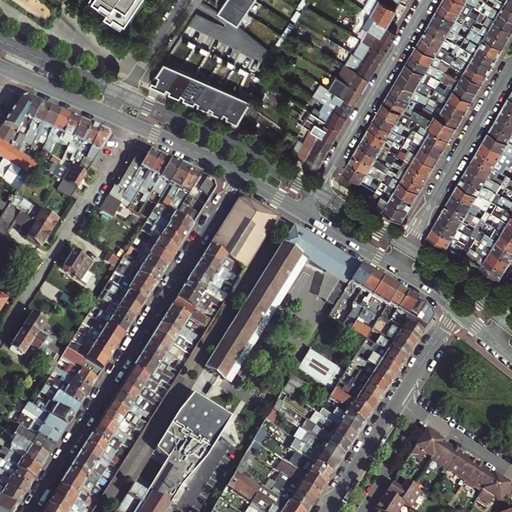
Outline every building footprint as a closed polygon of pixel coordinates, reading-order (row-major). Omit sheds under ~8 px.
[(145,0),(91,0),(100,6),(102,2),(112,9),(105,19),(113,24),(115,21),(127,29),(145,0)] [(246,11),(229,0),(224,0),(217,11),(237,25),(246,11)] [(253,0),(229,0),(246,11),(253,0)] [(373,15),(392,30),(406,7),(394,0),(376,0),(369,13),(373,15)] [(474,7),(471,5),(467,3),(461,0),(444,0),(444,1),(464,13),(469,15),(470,16),(477,20),(482,11),(477,9),(475,13),(471,11),(474,7)] [(482,11),(484,7),(486,3),(482,0),(477,9),(482,11)] [(439,10),(459,22),(464,13),(444,1),(439,10)] [(511,28),(511,17),(502,11),(491,5),(486,3),(484,7),(492,12),(490,16),(496,20),(511,28)] [(511,17),(511,5),(507,3),(502,11),(511,17)] [(300,11),(296,9),(291,18),(295,21),(300,11)] [(434,18),(459,33),(463,24),(459,22),(439,10),(434,18)] [(477,20),(481,22),(486,14),(482,11),(477,20)] [(469,23),(465,21),(469,15),(464,13),(459,22),(463,24),(467,26),(469,23)] [(396,33),(392,30),(373,15),(367,25),(380,33),(391,42),(396,33)] [(467,26),(471,29),(477,20),(470,16),(468,20),(470,22),(469,23),(467,26)] [(491,28),(496,20),(490,16),(489,16),(484,24),(486,25),(491,28)] [(428,27),(461,46),(466,37),(459,33),(434,18),(428,27)] [(474,30),(476,31),(481,22),(477,20),(471,29),(474,30)] [(510,39),(511,35),(511,28),(496,20),(491,28),(510,39)] [(384,54),(391,42),(380,33),(367,25),(359,37),(362,39),(364,40),(371,45),(384,54)] [(484,36),(486,37),(491,28),(486,25),(480,34),(484,36)] [(291,28),(287,26),(281,35),(285,37),(291,28)] [(456,55),(461,46),(428,27),(423,36),(447,50),(452,52),(456,55)] [(486,37),(504,48),(510,39),(491,28),(486,37)] [(473,41),(479,45),(484,36),(480,34),(478,32),(473,41)] [(285,37),(281,35),(276,43),(280,46),(285,37)] [(448,59),(443,56),(447,50),(423,36),(418,45),(451,63),(456,55),(452,52),(448,59)] [(499,57),(504,48),(486,37),(484,36),(479,45),(499,57)] [(494,65),(499,57),(479,45),(473,41),(469,39),(466,37),(461,46),(465,49),(469,43),(475,46),(479,49),(476,55),(494,65)] [(358,50),(360,45),(349,38),(346,43),(358,50)] [(353,59),(357,54),(339,43),(336,49),(353,59)] [(363,58),(376,67),(384,54),(371,45),(363,58)] [(450,66),(451,63),(418,45),(413,53),(437,67),(441,61),(450,66)] [(489,74),(494,65),(476,55),(471,52),(465,49),(461,46),(456,55),(464,59),(489,74)] [(441,81),(446,72),(437,67),(413,53),(408,62),(441,81)] [(349,66),(369,79),(376,67),(363,58),(357,54),(353,59),(349,66)] [(484,83),(489,74),(464,59),(459,68),(466,72),(484,83)] [(163,62),(149,84),(164,90),(166,87),(179,68),(163,62)] [(432,87),(436,90),(441,81),(408,62),(403,71),(427,85),(432,87)] [(446,72),(450,75),(455,66),(451,63),(450,66),(446,72)] [(361,92),(369,79),(349,66),(344,64),(336,76),(361,92)] [(170,89),(168,92),(178,97),(180,93),(193,74),(179,68),(166,87),(170,89)] [(398,79),(422,93),(427,85),(403,71),(398,79)] [(445,83),(448,79),(450,75),(446,72),(441,81),(445,83)] [(479,91),(484,83),(466,72),(461,80),(479,91)] [(184,95),(182,98),(192,103),(195,100),(207,80),(193,74),(180,93),(184,95)] [(353,104),(361,92),(336,76),(334,75),(327,87),(334,92),(340,96),(353,104)] [(445,83),(455,89),(461,80),(456,78),(453,82),(448,79),(445,83)] [(426,107),(431,98),(427,96),(422,93),(398,79),(393,88),(419,103),(426,107)] [(198,101),(197,105),(207,109),(209,106),(221,87),(207,80),(195,100),(198,101)] [(474,100),(479,91),(461,80),(455,89),(474,100)] [(440,92),(443,88),(445,83),(441,81),(436,90),(440,92)] [(331,98),(334,92),(327,87),(322,84),(318,90),(331,98)] [(212,108),(211,111),(221,115),(223,112),(236,93),(221,87),(209,106),(212,108)] [(427,96),(431,98),(436,90),(432,87),(427,96)] [(416,110),(419,103),(393,88),(389,95),(408,106),(413,109),(416,110)] [(469,109),(474,100),(455,89),(453,94),(443,88),(440,92),(450,98),(469,109)] [(431,98),(435,101),(440,92),(436,90),(431,98)] [(227,114),(225,117),(237,123),(250,100),(236,93),(223,112),(227,114)] [(407,109),(408,106),(389,95),(385,101),(412,116),(416,110),(413,109),(412,112),(407,109)] [(332,108),(346,117),(353,104),(340,96),(332,108)] [(0,141),(9,147),(11,143),(30,100),(26,98),(18,100),(0,127),(0,141)] [(430,109),(432,107),(435,101),(431,98),(426,107),(430,109)] [(464,117),(469,109),(450,98),(446,107),(464,117)] [(21,128),(27,131),(39,104),(30,100),(11,143),(14,144),(18,135),(21,128)] [(411,121),(414,117),(412,116),(385,101),(380,110),(409,126),(413,128),(416,124),(411,121)] [(451,139),(459,126),(441,115),(430,109),(426,107),(419,103),(416,110),(412,116),(414,117),(415,118),(418,120),(433,128),(451,139)] [(32,131),(37,134),(48,108),(39,104),(27,131),(25,135),(29,137),(32,131)] [(430,109),(441,115),(446,107),(441,104),(437,110),(432,107),(430,109)] [(320,119),(338,130),(346,117),(332,108),(328,105),(320,119)] [(501,113),(511,119),(511,108),(506,105),(501,113)] [(459,126),(464,117),(446,107),(441,115),(459,126)] [(40,137),(46,140),(58,112),(48,108),(37,134),(34,140),(34,141),(37,142),(40,137)] [(404,135),(409,126),(380,110),(375,119),(402,134),(404,135)] [(57,142),(58,139),(68,116),(58,112),(46,140),(44,145),(42,150),(51,156),(57,142)] [(331,143),(338,130),(320,119),(309,113),(302,125),(304,127),(311,131),(331,143)] [(496,122),(511,131),(511,119),(501,113),(496,122)] [(58,139),(69,144),(79,121),(68,116),(58,139)] [(401,136),(402,134),(375,119),(370,127),(395,141),(395,142),(399,135),(401,136)] [(431,132),(433,128),(418,120),(417,122),(416,124),(420,127),(431,132)] [(72,155),(75,156),(88,125),(79,121),(69,144),(67,147),(74,150),(72,155)] [(491,131),(509,142),(511,137),(511,131),(496,122),(491,131)] [(85,154),(87,155),(98,130),(88,125),(75,156),(77,157),(80,152),(85,154)] [(311,131),(304,127),(297,140),(303,144),(311,131)] [(391,148),(395,141),(370,127),(365,136),(390,150),(395,153),(398,154),(400,151),(397,150),(396,151),(391,148)] [(447,147),(451,139),(433,128),(431,132),(420,127),(418,131),(447,147)] [(24,137),(25,135),(27,131),(21,128),(18,135),(24,137)] [(441,156),(447,147),(418,131),(413,128),(410,134),(408,137),(441,156)] [(84,175),(90,166),(108,138),(106,133),(98,130),(87,155),(85,154),(82,159),(77,171),(84,175)] [(29,137),(34,140),(37,134),(32,131),(29,137)] [(303,144),(324,156),(331,143),(311,131),(303,144)] [(511,150),(511,149),(507,146),(509,142),(491,131),(486,139),(510,154),(511,150)] [(399,144),(403,146),(408,137),(406,136),(404,135),(399,144)] [(385,159),(390,150),(365,136),(360,144),(379,155),(385,159)] [(37,142),(44,145),(46,140),(40,137),(37,142)] [(436,165),(441,156),(408,137),(403,146),(410,150),(436,165)] [(509,165),(511,161),(511,155),(510,154),(486,139),(480,148),(508,164),(509,165)] [(35,164),(36,164),(30,160),(26,158),(18,152),(12,149),(9,147),(0,141),(0,157),(11,164),(28,175),(35,164)] [(317,169),(324,156),(303,144),(297,155),(304,161),(317,169)] [(384,164),(376,160),(379,155),(360,144),(355,153),(374,164),(383,170),(385,167),(383,165),(384,164)] [(26,158),(29,153),(30,150),(20,146),(18,152),(26,158)] [(113,187),(123,193),(148,152),(140,148),(135,149),(113,186),(113,187)] [(503,173),(508,164),(480,148),(475,157),(503,173)] [(431,174),(436,165),(410,150),(408,154),(400,150),(400,151),(398,154),(401,156),(407,160),(431,174)] [(134,197),(143,183),(159,157),(148,152),(123,193),(120,199),(130,205),(134,197)] [(350,162),(368,173),(374,164),(355,153),(350,162)] [(144,203),(149,194),(169,161),(159,157),(143,183),(148,186),(140,201),(144,203)] [(506,179),(501,176),(503,173),(475,157),(470,165),(500,183),(502,184),(507,187),(511,179),(511,178),(507,176),(506,179)] [(426,183),(431,174),(407,160),(404,166),(395,160),(393,163),(402,169),(426,183)] [(156,191),(162,194),(179,166),(169,161),(149,194),(153,196),(156,191)] [(387,172),(389,169),(393,163),(388,161),(385,167),(383,170),(385,171),(387,172)] [(376,191),(378,188),(379,187),(370,182),(374,176),(368,173),(350,162),(344,172),(376,191)] [(1,179),(18,190),(28,175),(11,164),(1,179)] [(498,188),(500,183),(470,165),(465,175),(490,189),(493,185),(498,188)] [(163,210),(165,210),(190,170),(179,166),(162,194),(158,201),(156,205),(158,206),(163,210)] [(68,172),(73,175),(76,171),(70,167),(68,172)] [(421,192),(426,183),(402,169),(396,178),(402,181),(421,192)] [(175,216),(182,205),(200,175),(190,170),(165,210),(175,216)] [(62,181),(76,189),(84,175),(77,171),(76,171),(73,175),(68,172),(66,171),(63,176),(60,174),(57,178),(62,181)] [(493,195),(495,192),(490,189),(465,175),(460,183),(487,199),(492,202),(497,205),(502,196),(497,193),(495,196),(493,195)] [(199,189),(204,192),(212,180),(206,178),(199,189)] [(204,193),(210,197),(215,188),(213,181),(212,180),(204,192),(204,193)] [(56,190),(70,198),(76,189),(62,181),(56,190)] [(415,201),(421,192),(402,181),(397,190),(415,201)] [(134,197),(140,201),(148,186),(143,183),(134,197)] [(482,208),(487,199),(460,183),(455,192),(474,203),(482,208)] [(497,193),(502,196),(507,187),(502,184),(497,193)] [(118,202),(120,199),(123,193),(113,187),(108,196),(118,202)] [(502,196),(507,199),(511,190),(507,187),(502,196)] [(409,211),(415,201),(397,190),(391,200),(409,211)] [(152,198),(158,201),(162,194),(156,191),(153,196),(152,198)] [(450,201),(469,212),(474,203),(455,192),(450,201)] [(144,203),(147,205),(152,198),(153,196),(149,194),(144,203)] [(48,233),(55,222),(14,195),(7,206),(48,233)] [(404,221),(409,211),(391,200),(383,195),(380,202),(373,197),(370,201),(404,221)] [(99,209),(111,217),(120,203),(118,202),(108,196),(99,209)] [(497,205),(502,207),(507,199),(502,196),(497,205)] [(244,270),(277,218),(245,199),(237,200),(208,248),(225,258),(241,268),(244,270)] [(128,208),(137,214),(144,203),(140,201),(135,208),(130,205),(128,208)] [(473,220),(476,216),(469,212),(450,201),(445,209),(464,220),(476,228),(481,231),(486,222),(482,219),(479,224),(473,220)] [(487,210),(492,213),(497,205),(492,202),(487,210)] [(175,216),(180,219),(187,208),(182,205),(175,216)] [(511,225),(511,213),(509,212),(502,207),(497,205),(492,213),(496,216),(503,220),(509,224),(511,225)] [(38,248),(48,233),(7,206),(0,217),(0,241),(14,220),(31,230),(25,239),(38,248)] [(155,211),(160,215),(163,210),(158,206),(155,211)] [(180,219),(185,223),(192,211),(187,208),(180,219)] [(440,218),(459,228),(464,220),(445,209),(440,218)] [(191,226),(185,223),(180,219),(175,216),(165,210),(163,210),(160,215),(155,211),(153,210),(151,214),(186,235),(191,226)] [(482,219),(486,222),(492,213),(487,210),(482,219)] [(185,223),(191,226),(198,215),(192,211),(185,223)] [(486,222),(491,225),(496,216),(492,213),(486,222)] [(180,244),(186,235),(151,214),(148,218),(154,221),(156,222),(155,224),(164,229),(162,233),(180,244)] [(460,241),(465,233),(459,228),(440,218),(435,226),(454,237),(460,241)] [(499,229),(504,232),(509,224),(503,220),(498,229),(499,229)] [(162,233),(164,229),(155,224),(156,222),(154,221),(151,226),(162,233)] [(175,252),(180,244),(162,233),(151,226),(145,222),(140,231),(151,237),(156,241),(175,252)] [(481,231),(486,233),(491,225),(486,222),(481,231)] [(430,235),(449,246),(454,237),(435,226),(430,235)] [(342,294),(359,267),(293,227),(234,322),(205,369),(223,380),(299,257),(306,262),(302,267),(323,276),(325,273),(338,281),(325,302),(334,307),(337,302),(342,294)] [(471,236),(476,239),(481,231),(476,228),(471,236)] [(494,238),(499,241),(504,232),(499,229),(494,238)] [(511,260),(511,248),(499,241),(494,238),(486,233),(481,231),(476,239),(481,242),(487,245),(493,249),(511,260)] [(511,248),(511,237),(504,232),(499,241),(511,248)] [(466,245),(471,248),(476,239),(471,236),(466,245)] [(145,246),(151,249),(156,241),(151,237),(147,243),(145,246)] [(471,248),(476,250),(481,242),(476,239),(471,248)] [(170,261),(175,252),(156,241),(151,249),(170,261)] [(164,269),(170,261),(151,249),(145,246),(141,243),(139,246),(143,248),(140,254),(164,269)] [(461,254),(466,256),(471,248),(466,245),(461,254)] [(482,254),(488,258),(493,249),(487,245),(482,254)] [(139,254),(140,254),(143,248),(139,246),(135,251),(139,254)] [(124,256),(128,259),(134,250),(129,248),(124,256)] [(222,262),(225,258),(208,248),(202,257),(233,277),(237,271),(222,262)] [(468,258),(471,259),(476,250),(471,248),(466,256),(468,258)] [(507,269),(511,260),(493,249),(488,258),(507,269)] [(61,268),(84,284),(95,267),(72,252),(61,268)] [(113,273),(119,264),(121,260),(109,253),(104,259),(112,264),(108,270),(113,273)] [(159,278),(164,269),(140,254),(139,254),(134,262),(159,278)] [(125,268),(127,265),(130,260),(128,259),(124,256),(121,260),(119,264),(125,268)] [(234,277),(233,277),(202,257),(196,266),(223,283),(228,285),(228,286),(234,277)] [(229,384),(302,267),(306,262),(299,257),(223,380),(229,384)] [(502,277),(507,269),(488,258),(483,266),(502,277)] [(154,286),(159,278),(134,262),(130,267),(129,270),(154,286)] [(148,295),(154,286),(129,270),(125,268),(119,264),(113,273),(148,295)] [(220,288),(223,283),(196,266),(191,275),(209,285),(211,282),(218,286),(220,288)] [(356,290),(359,292),(371,273),(359,267),(342,294),(348,298),(354,289),(356,290)] [(234,277),(237,280),(244,270),(241,268),(238,272),(237,271),(233,277),(234,277)] [(143,303),(148,295),(113,273),(108,281),(111,283),(143,303)] [(338,281),(325,273),(323,276),(318,298),(325,302),(338,281)] [(371,330),(377,320),(397,289),(397,288),(381,279),(371,273),(359,292),(350,306),(350,312),(342,324),(342,326),(342,327),(364,340),(365,339),(371,330)] [(222,294),(215,290),(209,285),(191,275),(185,283),(217,302),(221,305),(227,296),(222,294)] [(138,312),(143,303),(111,283),(106,292),(138,312)] [(215,306),(217,302),(185,283),(180,292),(198,302),(200,299),(209,305),(210,304),(215,306)] [(222,294),(227,296),(232,288),(228,286),(228,285),(222,294)] [(348,298),(351,299),(356,290),(354,289),(348,298)] [(387,324),(390,320),(406,294),(397,289),(377,320),(386,326),(387,324)] [(87,315),(89,310),(59,291),(55,297),(77,311),(78,309),(87,315)] [(132,320),(138,312),(106,292),(101,301),(104,303),(132,320)] [(204,313),(207,308),(198,302),(180,292),(175,300),(200,315),(202,312),(204,313)] [(337,302),(343,306),(348,298),(342,294),(337,302)] [(404,325),(421,335),(433,316),(431,309),(428,307),(419,321),(415,319),(424,305),(406,294),(390,320),(392,322),(398,326),(399,326),(403,326),(404,325)] [(207,308),(209,305),(200,299),(198,302),(207,308)] [(211,322),(206,319),(200,315),(175,300),(169,309),(194,324),(197,325),(205,330),(211,322)] [(327,318),(336,323),(346,308),(343,306),(337,302),(334,307),(327,318)] [(127,329),(132,320),(104,303),(102,306),(107,308),(103,314),(127,329)] [(189,332),(194,324),(169,309),(164,317),(189,332)] [(206,319),(211,322),(216,313),(211,310),(208,315),(206,319)] [(122,337),(127,329),(103,314),(99,311),(93,320),(97,322),(122,337)] [(63,352),(49,344),(49,343),(50,344),(52,341),(37,331),(42,323),(31,316),(20,332),(50,352),(60,358),(63,352)] [(196,336),(189,332),(164,317),(159,326),(183,341),(187,335),(192,338),(189,344),(194,348),(200,339),(196,336)] [(409,354),(415,344),(398,334),(394,331),(389,328),(386,326),(377,320),(371,330),(375,333),(388,340),(392,343),(409,354)] [(116,346),(122,337),(97,322),(92,331),(116,346)] [(196,336),(200,339),(205,330),(197,325),(196,328),(199,331),(196,336)] [(415,344),(421,335),(404,325),(403,326),(398,334),(415,344)] [(189,344),(183,341),(159,326),(153,335),(189,356),(194,348),(189,344)] [(369,342),(371,339),(375,333),(371,330),(365,339),(369,342)] [(111,354),(116,346),(92,331),(87,339),(111,354)] [(59,359),(60,358),(50,352),(20,332),(9,349),(20,356),(27,345),(35,350),(33,354),(44,362),(39,371),(48,377),(54,368),(59,359)] [(187,360),(189,356),(153,335),(148,343),(175,359),(176,360),(179,355),(187,360)] [(106,363),(111,354),(87,339),(81,348),(84,349),(106,363)] [(397,372),(403,364),(374,345),(369,342),(365,339),(364,340),(360,348),(362,350),(397,372)] [(403,364),(409,354),(392,343),(390,347),(385,344),(378,339),(376,342),(374,345),(403,364)] [(65,350),(69,352),(74,343),(70,341),(65,350)] [(173,362),(175,359),(148,343),(142,352),(160,363),(163,359),(170,363),(171,361),(173,362)] [(100,371),(106,363),(84,349),(81,348),(76,356),(100,371)] [(94,381),(100,371),(76,356),(69,352),(65,350),(63,352),(60,358),(59,359),(68,365),(94,381)] [(392,381),(397,372),(362,350),(359,353),(367,358),(364,363),(392,381)] [(300,364),(317,374),(325,362),(308,351),(300,364)] [(172,370),(167,367),(160,363),(142,352),(137,361),(155,371),(162,375),(169,380),(173,382),(178,373),(172,370)] [(386,390),(392,381),(364,363),(354,357),(349,366),(354,369),(359,372),(363,375),(386,390)] [(160,363),(167,367),(170,363),(163,359),(160,363)] [(131,369),(149,380),(155,371),(137,361),(131,369)] [(172,370),(178,373),(184,365),(178,361),(172,370)] [(343,374),(344,373),(325,362),(317,374),(317,375),(336,387),(338,383),(343,374)] [(317,375),(317,374),(300,364),(296,370),(313,381),(317,375)] [(89,390),(94,381),(68,365),(63,374),(89,390)] [(348,377),(354,369),(349,366),(345,371),(344,373),(343,374),(348,377)] [(54,374),(56,375),(58,371),(54,368),(48,377),(51,379),(54,374)] [(153,387),(155,384),(149,380),(131,369),(126,378),(152,394),(155,389),(153,387)] [(155,384),(156,384),(162,375),(155,371),(149,380),(155,384)] [(83,399),(89,390),(63,374),(58,383),(83,399)] [(338,383),(342,385),(348,377),(343,374),(338,383)] [(335,387),(336,387),(317,375),(313,381),(332,392),(333,391),(335,387)] [(381,398),(386,390),(363,375),(361,379),(357,376),(354,381),(358,383),(381,398)] [(43,386),(48,389),(54,381),(51,379),(48,377),(43,386)] [(192,389),(206,398),(214,387),(199,377),(192,389)] [(147,402),(152,394),(126,378),(121,386),(137,396),(147,402)] [(282,391),(297,401),(305,388),(290,378),(282,391)] [(355,387),(358,383),(354,381),(352,379),(346,388),(348,389),(351,385),(355,387)] [(163,388),(167,391),(173,382),(169,380),(163,388)] [(77,408),(83,399),(58,383),(57,382),(54,387),(56,389),(53,392),(77,408)] [(375,407),(381,398),(358,383),(355,387),(351,385),(348,389),(358,396),(375,407)] [(71,419),(77,408),(53,392),(51,391),(48,389),(43,386),(39,393),(51,401),(49,405),(71,419)] [(134,400),(137,396),(121,386),(115,395),(141,411),(144,406),(134,400)] [(343,398),(345,394),(335,387),(333,391),(343,398)] [(157,397),(162,400),(167,391),(163,388),(157,397)] [(356,399),(358,396),(348,389),(346,393),(356,399)] [(363,426),(370,415),(343,398),(333,391),(332,392),(328,399),(336,405),(332,410),(342,416),(344,413),(363,426)] [(370,415),(375,407),(358,396),(356,399),(346,393),(345,394),(343,398),(370,415)] [(147,414),(141,411),(115,395),(110,404),(136,419),(138,415),(148,421),(151,417),(147,414)] [(144,406),(147,402),(137,396),(134,400),(144,406)] [(41,413),(43,409),(33,403),(30,407),(41,413)] [(64,428),(71,419),(49,405),(47,403),(43,409),(41,413),(64,428)] [(58,438),(64,428),(41,413),(30,407),(26,404),(21,411),(26,414),(24,416),(58,438)] [(146,425),(136,419),(110,404),(105,412),(131,427),(135,430),(141,433),(146,425)] [(147,414),(151,417),(157,408),(152,405),(147,414)] [(355,438),(363,426),(344,413),(342,416),(332,410),(325,405),(318,415),(355,438)] [(264,421),(269,424),(275,414),(271,411),(265,420),(264,421)] [(127,432),(131,427),(105,412),(99,420),(123,434),(125,431),(127,432)] [(330,436),(349,448),(355,438),(318,415),(317,414),(312,420),(320,426),(332,433),(330,436)] [(53,447),(58,438),(24,416),(22,415),(16,424),(19,426),(53,447)] [(214,439),(215,440),(222,429),(200,415),(193,426),(194,427),(181,447),(201,460),(214,439)] [(264,421),(265,420),(258,415),(254,422),(261,427),(264,421)] [(120,444),(125,436),(123,434),(99,420),(94,429),(120,444)] [(324,446),(342,457),(349,448),(330,436),(318,428),(307,421),(301,430),(301,431),(309,436),(310,433),(326,443),(324,446)] [(46,458),(53,447),(19,426),(12,436),(14,438),(46,458)] [(330,436),(332,433),(320,426),(318,428),(330,436)] [(115,453),(120,444),(94,429),(89,437),(115,453)] [(130,439),(135,442),(141,433),(135,430),(130,439)] [(252,442),(258,446),(265,435),(259,431),(252,442)] [(336,467),(342,457),(324,446),(309,436),(301,431),(297,436),(296,437),(320,452),(318,455),(336,467)] [(425,456),(431,459),(441,442),(425,432),(409,456),(420,463),(425,456)] [(112,459),(115,453),(89,437),(84,446),(119,467),(121,465),(112,459)] [(318,455),(320,452),(296,437),(294,440),(318,455)] [(38,471),(46,458),(14,438),(9,446),(10,447),(8,451),(38,471)] [(330,476),(336,467),(318,455),(294,440),(290,447),(299,453),(314,462),(312,465),(330,476)] [(430,460),(447,471),(459,453),(441,442),(431,459),(430,460)] [(117,470),(119,467),(84,446),(78,454),(104,470),(108,464),(117,470)] [(32,481),(38,471),(8,451),(1,447),(0,448),(0,453),(4,457),(1,461),(32,481)] [(194,472),(193,472),(201,460),(181,447),(174,459),(173,458),(166,470),(187,483),(194,472)] [(121,457),(125,459),(130,450),(126,448),(121,457)] [(323,487),(330,476),(312,465),(304,460),(302,464),(298,462),(286,454),(284,458),(275,452),(273,455),(289,466),(293,468),(323,487)] [(247,466),(248,467),(254,458),(246,453),(240,462),(247,466)] [(312,465),(314,462),(299,453),(297,455),(301,458),(304,460),(312,465)] [(447,471),(464,482),(476,464),(459,453),(447,471)] [(114,476),(104,470),(78,454),(73,463),(99,479),(104,481),(109,484),(114,476)] [(0,472),(26,489),(32,481),(1,461),(0,460),(0,468),(1,469),(0,470),(0,472)] [(235,472),(241,476),(247,466),(240,462),(236,469),(235,472)] [(96,483),(99,479),(73,463),(68,471),(94,487),(96,483)] [(464,482),(481,493),(493,475),(476,464),(464,482)] [(233,474),(235,472),(236,469),(231,465),(228,471),(233,474)] [(316,498),(323,487),(293,468),(287,476),(284,474),(285,472),(276,466),(273,470),(279,474),(289,481),(316,498)] [(284,474),(287,476),(293,468),(289,466),(285,472),(284,474)] [(95,496),(90,493),(94,487),(68,471),(62,480),(98,501),(100,499),(95,496)] [(224,476),(230,480),(233,474),(228,471),(224,476)] [(0,485),(21,499),(26,489),(0,472),(0,485)] [(260,511),(298,511),(279,500),(267,492),(241,476),(235,472),(233,474),(230,480),(224,489),(228,491),(251,506),(260,511)] [(287,485),(289,481),(279,474),(276,478),(287,485)] [(493,499),(498,503),(509,486),(493,475),(481,493),(477,499),(488,506),(493,499)] [(311,507),(316,498),(289,481),(287,485),(276,478),(273,483),(275,484),(311,507)] [(96,504),(98,501),(62,480),(57,488),(83,504),(87,499),(91,501),(96,504)] [(279,500),(282,495),(272,489),(275,484),(273,483),(267,492),(279,500)] [(403,506),(410,510),(421,494),(404,483),(399,491),(391,486),(385,494),(403,506)] [(298,511),(307,511),(311,507),(275,484),(272,489),(282,495),(279,500),(298,511)] [(0,499),(14,508),(21,499),(0,485),(0,499)] [(165,511),(168,507),(132,485),(115,511),(165,511)] [(90,493),(95,496),(98,490),(94,487),(90,493)] [(86,511),(85,511),(87,507),(83,504),(57,488),(51,498),(74,511),(86,511)] [(218,500),(221,502),(228,491),(224,489),(218,500)] [(375,511),(398,511),(403,506),(385,494),(374,511),(375,511)] [(45,507),(53,511),(74,511),(51,498),(45,507)] [(0,511),(12,511),(14,508),(0,499),(0,511)]
